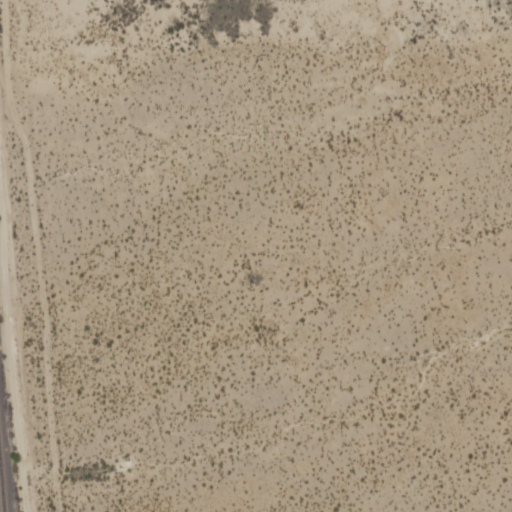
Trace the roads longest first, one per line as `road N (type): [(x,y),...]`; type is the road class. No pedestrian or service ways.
road 1 (track): [(3,0),(4,89),(25,148),(57,511)]
road 2 (residential): [(24,511),(0,194)]
